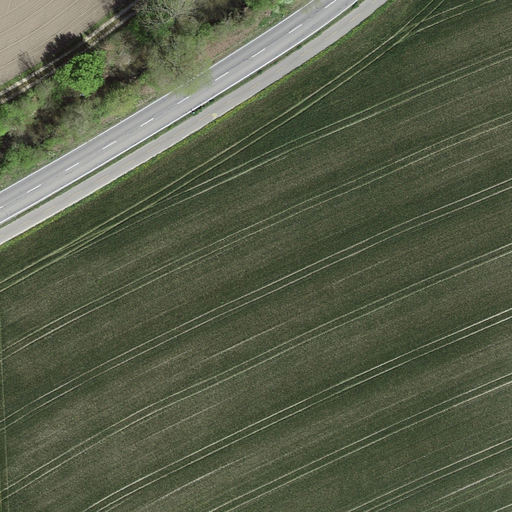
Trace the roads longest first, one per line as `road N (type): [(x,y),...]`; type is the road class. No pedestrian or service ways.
road 1 (tertiary): [(334,0),(249,60),(0,207)]
road 2 (track): [(146,0),(0,96)]
